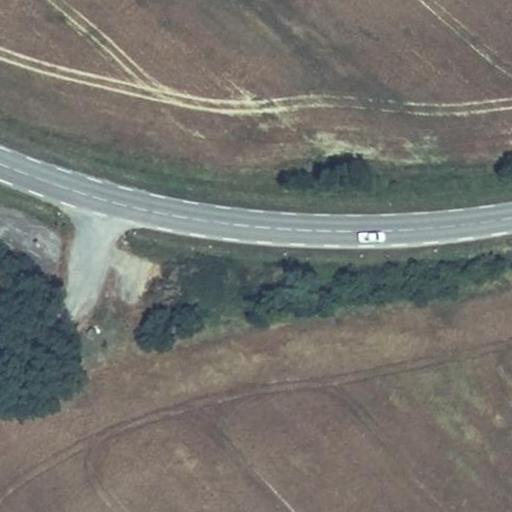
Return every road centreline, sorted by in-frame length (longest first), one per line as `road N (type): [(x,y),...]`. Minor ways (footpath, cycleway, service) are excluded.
road 1 (secondary): [(0,163),(108,200),(236,224),(414,229),(511,217)]
road 2 (track): [(108,200),(83,293),(57,331),(0,378)]
